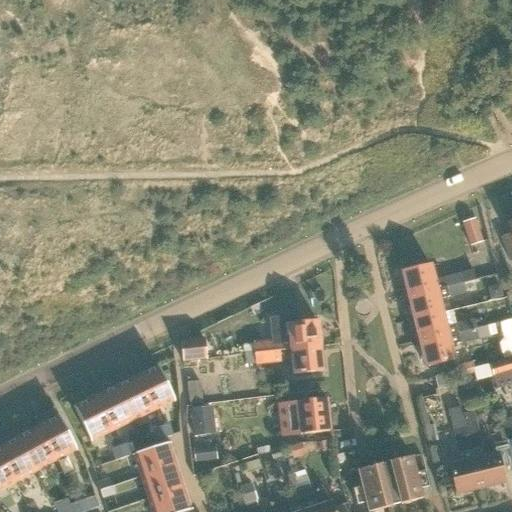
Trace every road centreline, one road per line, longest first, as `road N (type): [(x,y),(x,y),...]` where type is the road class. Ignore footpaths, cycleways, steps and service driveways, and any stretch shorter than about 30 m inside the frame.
road 1 (tertiary): [(0,397),(363,227)]
road 2 (residential): [(412,434),(363,227)]
road 3 (tertiary): [(363,227),(511,161)]
